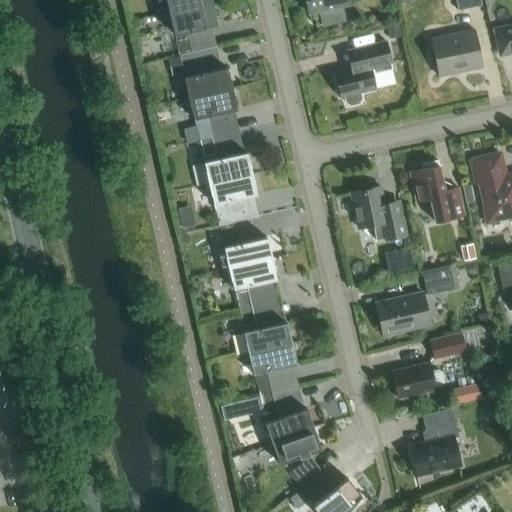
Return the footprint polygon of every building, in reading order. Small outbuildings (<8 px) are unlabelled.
[(165,0),(165,1),(168,13),(211,3),(210,0),(165,0)] [(345,22),(341,5),(348,4),(346,0),(304,0),(308,13),(318,11),(322,27),(345,22)] [(455,0),(457,10),(480,6),(479,0),(455,0)] [(190,53),(210,48),(205,27),(216,24),(214,15),(211,3),(168,13),(171,26),(171,25),(173,34),(186,31),(187,36),(176,38),(179,55),(190,53)] [(511,25),(494,30),(499,55),(511,52),(511,25)] [(482,67),(474,30),(430,39),(438,77),(482,67)] [(385,41),(345,51),(349,68),(334,72),(340,97),(344,96),(345,102),(350,105),(358,103),(361,99),(359,93),(375,89),(371,75),(392,70),(385,41)] [(194,70),(190,53),(179,55),(183,72),(194,70)] [(188,98),(231,88),(228,76),(226,67),(183,77),(185,86),(188,98)] [(230,133),(225,112),(236,109),(234,100),(231,88),(188,98),(190,110),(191,110),(198,141),(230,133)] [(230,133),(199,140),(203,157),(215,155),(216,159),(203,162),(205,171),(207,183),(251,173),(248,161),(246,152),(235,155),(230,133)] [(511,174),(506,176),(501,153),(469,160),(474,184),(479,183),(484,207),(482,207),(486,223),(495,221),(494,220),(511,215),(511,174)] [(429,199),(434,222),(463,215),(457,188),(444,191),(437,160),(421,164),(422,169),(409,172),(416,202),(429,199)] [(254,185),(251,173),(207,183),(210,195),(211,195),(213,204),(256,194),(253,185),(254,185)] [(355,192),(350,193),(357,228),(372,225),(375,241),(405,234),(399,207),(398,201),(383,204),(379,186),(370,188),(370,185),(365,183),(361,184),(359,188),(360,191),(355,192)] [(218,226),(231,223),(227,206),(214,209),(218,226)] [(235,240),(231,223),(218,226),(222,243),(235,240)] [(227,268),(271,258),(268,246),(266,237),(223,247),(225,256),(227,268)] [(393,271),(418,266),(413,245),(388,251),(393,271)] [(235,294),(238,310),(278,301),(273,280),(275,279),(273,270),(274,270),(271,258),(227,268),(230,280),(231,280),(233,289),(245,286),(246,291),(235,294)] [(511,264),(497,268),(502,291),(511,289),(511,295),(511,264)] [(453,289),(449,266),(421,271),(426,294),(453,289)] [(429,325),(421,293),(375,303),(383,335),(429,325)] [(285,322),(283,323),(278,301),(238,310),(244,332),(243,332),(245,341),(244,341),(247,353),(291,343),(288,331),(287,331),(285,322)] [(489,326),(428,340),(432,360),(465,353),(463,341),(491,335),(489,326)] [(286,366),(292,365),(295,364),(293,355),(294,355),(291,343),(247,353),(250,365),(252,374),(265,371),(286,366)] [(437,370),(430,371),(428,363),(391,371),(397,399),(405,397),(409,399),(416,397),(418,394),(435,390),(434,388),(441,386),(443,382),(441,372),(437,370)] [(265,371),(266,376),(255,378),(259,395),(295,387),(292,371),(287,372),(286,366),(265,371)] [(479,399),(476,384),(448,390),(451,405),(479,399)] [(295,387),(259,395),(263,412),(274,410),(276,419),(294,412),(293,408),(300,405),(295,387)] [(479,411),(486,422),(504,409),(497,398),(479,411)] [(409,445),(416,476),(459,466),(453,438),(458,436),(454,419),(459,418),(457,407),(422,415),(428,441),(409,445)] [(294,412),(276,419),(264,423),(267,432),(271,443),(313,428),(309,416),(308,416),(305,408),(294,412)] [(317,440),(313,428),(271,443),(275,455),(276,455),(279,464),(320,448),(317,440)] [(298,487),(320,470),(309,456),(287,473),(298,487)] [(331,485),(320,470),(298,487),(309,501),(331,485)] [(342,511),(350,511),(360,498),(358,496),(360,495),(346,477),(311,505),(317,511),(337,511),(340,510),(342,511)]
